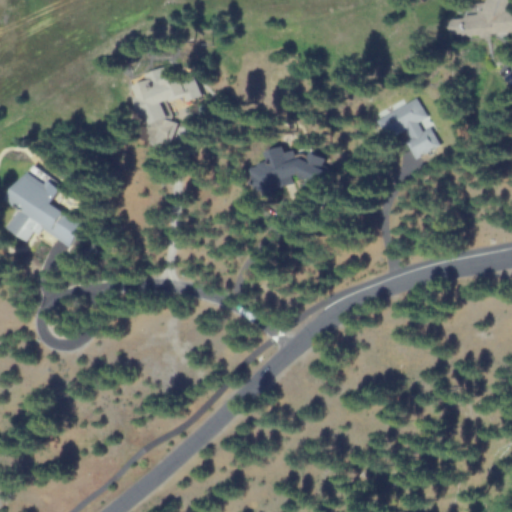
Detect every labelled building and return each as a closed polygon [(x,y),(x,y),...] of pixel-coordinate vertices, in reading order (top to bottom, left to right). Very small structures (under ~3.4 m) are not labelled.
[(509,34),(511,37),(511,11),(505,11),(510,0),(488,0),(481,14),(454,17),(455,39),(509,34)] [(176,98),(165,72),(130,86),(134,95),(130,97),(144,128),(172,116),(166,103),(176,98)] [(441,148),(416,97),(375,117),(388,143),(400,137),(413,162),(441,148)] [(312,179),(308,145),(282,147),(282,145),(263,147),(265,163),(245,166),(248,186),(312,179)] [(73,246),(89,221),(61,204),(72,185),(62,179),(60,184),(36,170),(19,198),(29,204),(15,227),(35,240),(43,227),(73,246)]
